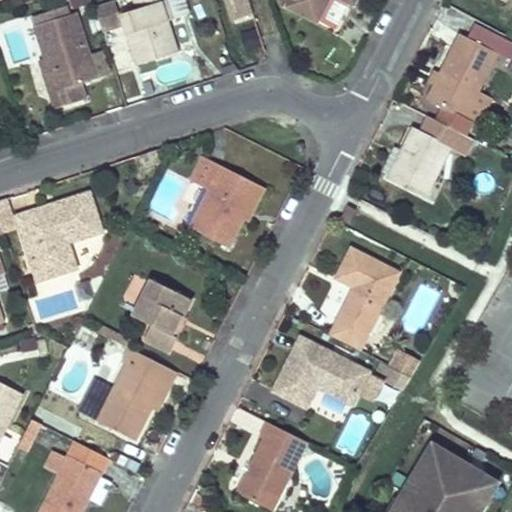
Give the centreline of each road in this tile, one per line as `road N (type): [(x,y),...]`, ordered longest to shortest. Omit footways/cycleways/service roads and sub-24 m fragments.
road 1 (residential): [(156,511),(353,129)]
road 2 (residential): [(0,176),(250,95),(289,97),(353,129)]
road 3 (residential): [(353,129),(418,0)]
